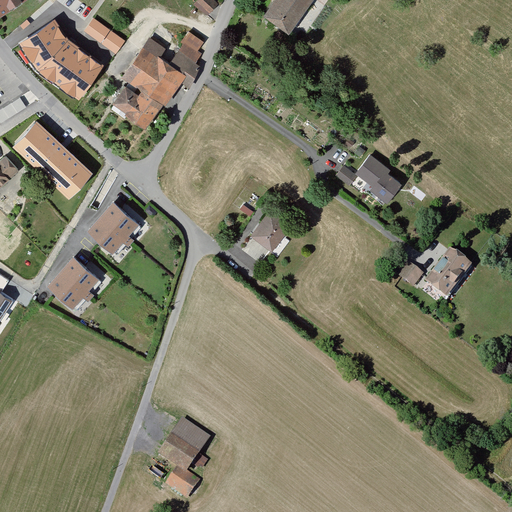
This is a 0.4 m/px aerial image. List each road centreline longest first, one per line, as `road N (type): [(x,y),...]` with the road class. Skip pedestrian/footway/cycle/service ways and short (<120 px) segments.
road 1 (track): [(511,486),(250,276)]
road 2 (residential): [(139,182),(202,74),(231,0)]
road 3 (residential): [(139,182),(0,48)]
road 4 (residential): [(250,276),(139,182)]
